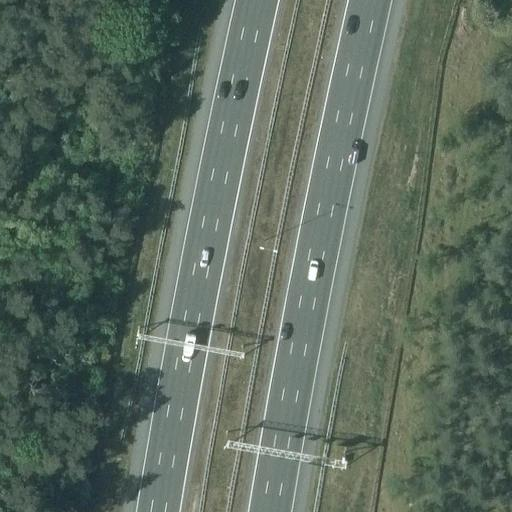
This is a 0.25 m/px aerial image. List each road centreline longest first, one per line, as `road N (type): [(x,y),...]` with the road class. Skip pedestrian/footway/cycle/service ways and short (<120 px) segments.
road 1 (motorway): [(270,511),(370,0)]
road 2 (motorway): [(257,0),(220,161),(160,511)]
